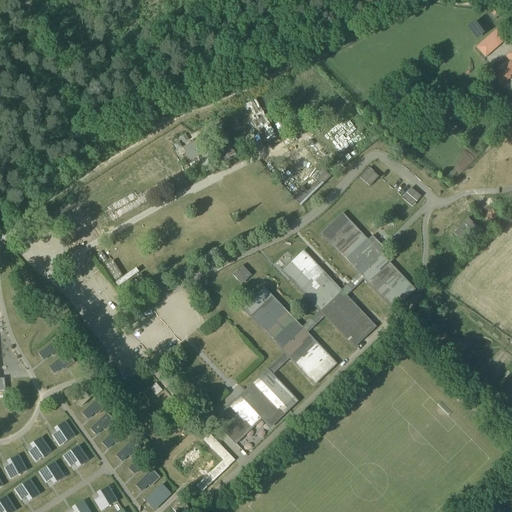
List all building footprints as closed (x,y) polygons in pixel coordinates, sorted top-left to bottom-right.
[(468,27),(468,36),(482,35),(482,27),(468,27)] [(487,39),(495,49),(506,39),(497,30),(487,39)] [(511,53),(506,59),(508,63),(502,68),(509,77),(511,74),(511,53)] [(248,120),(242,122),(247,137),(253,135),(248,120)] [(215,130),(208,133),(214,146),(221,143),(225,151),(218,155),(223,163),(229,160),(229,158),(235,155),(221,127),(215,130)] [(341,158),(360,144),(355,137),(336,151),(341,158)] [(197,140),(183,148),(190,162),(205,153),(197,140)] [(313,174),(317,181),(329,173),(325,167),(313,174)] [(235,180),(222,187),(233,208),(247,200),(235,180)] [(243,401),(220,423),(241,446),(268,419),(277,428),(305,401),(279,374),(297,357),(322,383),(345,361),(315,330),(332,313),(362,344),(385,322),(355,291),(372,274),(403,305),(425,283),(399,256),(404,251),(383,229),(379,233),(353,207),(330,229),(369,269),(352,286),(313,246),(291,268),(329,308),(312,325),(273,285),(250,307),(293,352),(252,392),(256,396),(247,405),(243,401)] [(238,213),(246,233),(260,228),(252,207),(238,213)] [(270,279),(292,300),(301,290),(279,270),(270,279)] [(219,290),(228,277),(221,272),(213,285),(219,290)] [(162,343),(170,338),(148,307),(141,313),(162,343)] [(57,339),(39,353),(45,361),(52,355),(54,358),(65,350),(57,339)] [(68,353),(49,367),(54,374),(62,368),(64,371),(75,362),(68,353)] [(98,391),(93,386),(83,395),(77,401),(82,407),(98,391)] [(160,387),(141,402),(147,410),(166,396),(160,387)] [(83,414),(88,419),(95,413),(104,404),(99,398),(83,414)] [(96,435),(103,429),(112,420),(107,414),(91,430),(96,435)] [(65,423),(55,429),(58,433),(53,437),(59,447),(75,437),(65,423)] [(118,424),(101,441),(108,448),(115,442),(117,444),(127,434),(118,424)] [(132,438),(116,454),(122,460),(128,454),(131,457),(141,447),(132,438)] [(34,449),(29,453),(35,463),(50,453),(41,439),(31,445),(34,449)] [(63,458),(70,467),(75,464),(78,468),(88,461),(78,447),(63,458)] [(144,450),(128,466),(135,473),(141,467),(143,469),(153,459),(144,450)] [(10,466),(5,469),(10,480),(26,471),(18,456),(8,462),(10,466)] [(54,484),(64,478),(55,464),(40,474),(46,484),(51,480),(54,484)] [(152,471),(136,486),(141,491),(148,485),(157,476),(152,471)] [(29,501),(39,495),(30,481),(15,491),(21,501),(27,497),(29,501)] [(170,494),(162,485),(149,498),(157,507),(170,494)] [(100,498),(95,501),(101,511),(117,502),(108,487),(98,494),(100,498)] [(14,511),(16,511),(6,497),(0,501),(0,511),(14,511)] [(192,511),(181,501),(172,510),(174,511),(192,511)] [(74,511),(89,511),(83,502),(73,509),(74,511)]
